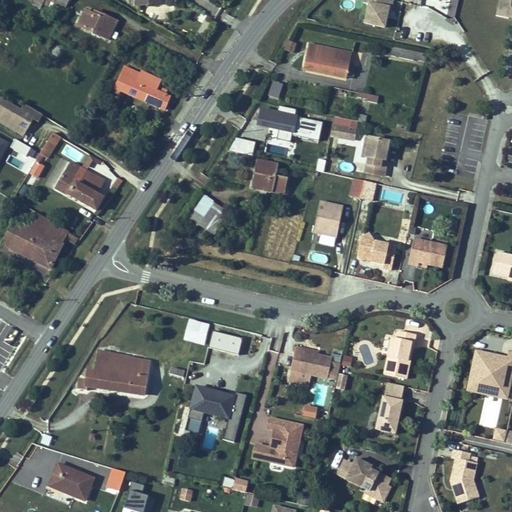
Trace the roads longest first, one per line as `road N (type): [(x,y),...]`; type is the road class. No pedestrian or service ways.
road 1 (residential): [(99,260),(293,308),(382,294),(437,302)]
road 2 (secondary): [(283,0),(228,65),(99,260)]
road 3 (residential): [(454,327),(413,511)]
road 4 (residential): [(511,108),(498,126),(461,286)]
road 5 (unknown): [(273,302),(251,440)]
road 6 (unknown): [(228,65),(108,0)]
road 7 (unknown): [(439,3),(463,54),(505,109)]
